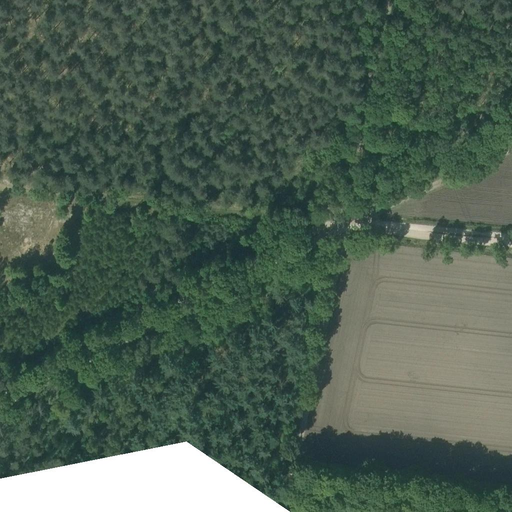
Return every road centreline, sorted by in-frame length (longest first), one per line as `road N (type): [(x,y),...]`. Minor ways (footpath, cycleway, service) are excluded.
road 1 (track): [(0,397),(319,231),(344,227)]
road 2 (track): [(319,231),(0,199)]
road 3 (track): [(284,511),(344,227)]
road 4 (track): [(344,227),(393,0)]
road 5 (track): [(511,139),(344,227)]
road 6 (track): [(344,227),(511,246)]
